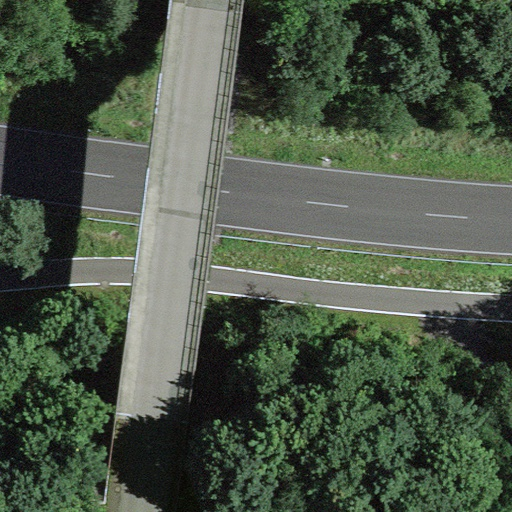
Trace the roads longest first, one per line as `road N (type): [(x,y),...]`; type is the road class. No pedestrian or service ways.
road 1 (unclassified): [(208,0),(139,511)]
road 2 (primary): [(0,159),(224,191),(511,218)]
